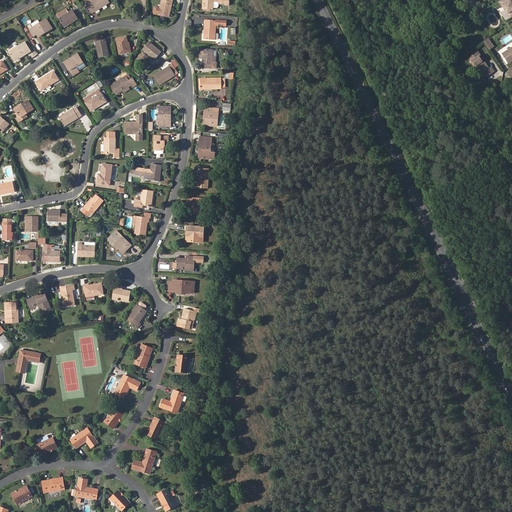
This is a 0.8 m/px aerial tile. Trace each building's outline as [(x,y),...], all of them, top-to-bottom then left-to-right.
[(94,0),(86,5),(91,14),(109,3),(107,0),(94,0)] [(172,0),(161,0),(159,15),(169,17),(172,0)] [(213,10),(214,4),(214,2),(213,0),(203,0),(202,9),(213,10)] [(511,0),(501,0),(501,1),(511,16),(511,15),(511,0)] [(56,16),(58,19),(69,13),(67,9),(56,16)] [(58,19),(64,28),(78,19),(73,10),(69,13),(58,19)] [(52,29),(47,19),(29,30),(33,37),(37,35),(38,38),(52,29)] [(204,39),(215,40),(217,21),(205,20),(204,39)] [(126,37),(116,39),(119,55),(131,52),(129,44),(128,44),(126,37)] [(490,50),(495,46),(489,38),(484,42),(490,50)] [(99,58),(109,56),(105,40),(96,42),(99,58)] [(8,53),(14,62),(31,52),(25,42),(8,53)] [(144,52),(150,56),(155,60),(162,52),(149,42),(143,50),(144,52)] [(212,64),(213,58),(213,50),(201,49),(200,59),(203,59),(202,68),(212,69),(216,69),(217,64),(216,64),(212,64)] [(472,58),(480,68),(483,69),(485,73),(487,73),(490,71),(492,75),(498,70),(495,67),(493,68),(490,64),(488,64),(486,61),(488,60),(482,51),(472,58)] [(64,63),(70,72),(77,67),(83,63),(78,54),(64,63)] [(143,64),(148,58),(143,54),(138,60),(143,64)] [(154,76),(160,86),(175,76),(178,74),(173,66),(170,68),(169,67),(154,76)] [(77,69),(70,73),(73,77),(80,72),(77,69)] [(36,83),(41,92),(59,80),(53,72),(36,83)] [(123,91),(129,87),(131,86),(133,88),(136,86),(132,79),(129,81),(126,76),(111,86),(116,95),(123,91)] [(200,79),(201,90),(221,89),(221,78),(200,79)] [(107,102),(101,93),(86,103),(91,112),(107,102)] [(19,123),(28,117),(26,115),(34,110),(28,101),(14,110),(17,114),(14,116),(19,123)] [(82,116),(76,107),(59,118),(64,127),(82,116)] [(167,124),(171,124),(171,107),(159,107),(159,128),(167,128),(167,124)] [(213,108),(204,108),(203,125),(217,126),(218,113),(213,112),(213,108)] [(125,123),(125,135),(136,135),(136,136),(142,136),(142,115),(137,115),(137,123),(125,123)] [(9,125),(1,118),(0,118),(0,131),(2,133),(9,125)] [(104,153),(115,153),(115,139),(115,133),(109,133),(109,137),(104,138),(104,153)] [(163,150),(164,141),(168,142),(168,136),(154,136),(154,150),(154,154),(162,154),(163,153),(163,150)] [(211,150),(211,145),(212,138),(200,137),(198,158),(214,159),(215,150),(211,150)] [(100,174),(98,174),(97,184),(109,186),(112,165),(102,164),(100,174)] [(162,165),(151,164),(149,180),(159,182),(162,165)] [(136,168),(135,175),(145,176),(146,170),(136,168)] [(198,171),(197,175),(196,188),(207,188),(209,169),(198,168),(198,171)] [(0,194),(15,192),(13,182),(0,184),(0,194)] [(134,204),(151,206),(153,191),(142,190),(141,200),(134,200),(134,204)] [(104,201),(96,195),(82,212),(86,215),(87,214),(89,215),(91,213),(92,215),(104,201)] [(186,197),(186,207),(191,207),(191,210),(192,210),(192,214),(197,214),(196,217),(205,217),(206,208),(198,208),(198,204),(203,204),(203,198),(186,197)] [(60,222),(60,214),(60,211),(48,211),(48,221),(60,222)] [(38,232),(39,217),(25,217),(25,232),(38,232)] [(135,234),(146,235),(147,223),(149,223),(150,218),(137,217),(136,224),(135,234)] [(13,241),(13,224),(11,224),(11,220),(3,219),(2,241),(13,241)] [(186,241),(203,242),(204,227),(187,226),(186,241)] [(116,231),(108,239),(123,254),(131,245),(116,231)] [(82,244),(78,244),(77,256),(95,257),(95,246),(94,246),(94,242),(84,242),(84,245),(82,245),(82,244)] [(60,262),(60,251),(50,251),(50,246),(44,246),(44,262),(60,262)] [(16,251),(16,261),(33,261),(33,251),(16,251)] [(177,258),(176,268),(185,269),(185,270),(194,271),(195,260),(193,260),(194,256),(186,255),(186,259),(177,258)] [(190,292),(191,281),(172,280),(172,282),(171,292),(178,292),(178,294),(183,294),(183,292),(190,292)] [(83,285),(85,296),(103,294),(101,283),(88,285),(88,284),(83,285)] [(61,287),(63,299),(64,307),(74,305),(72,290),(74,290),(73,285),(61,287)] [(128,302),(130,291),(122,289),(122,286),(115,285),(112,299),(120,301),(121,300),(128,302)] [(40,313),(50,309),(44,292),(34,296),(34,297),(27,300),(30,310),(36,308),(35,307),(38,306),(40,313)] [(18,323),(17,302),(5,302),(6,323),(12,323),(12,327),(18,327),(18,323)] [(139,323),(147,311),(145,309),(146,307),(146,305),(142,302),(140,303),(138,305),(127,321),(138,328),(141,324),(139,323)] [(192,320),(195,320),(197,312),(201,313),(202,310),(193,308),(192,311),(184,309),(182,319),(179,318),(177,326),(190,329),(192,320)] [(147,355),(150,356),(153,349),(142,344),(134,364),(143,367),(147,355)] [(41,353),(20,349),(15,372),(25,374),(28,361),(39,363),(41,353)] [(189,356),(177,354),(176,372),(187,373),(189,356)] [(114,393),(124,398),(129,387),(137,391),(141,383),(124,375),(114,393)] [(184,393),(174,390),(171,401),(163,399),(160,407),(178,413),(184,393)] [(104,422),(114,429),(124,415),(114,408),(104,422)] [(146,434),(157,439),(165,422),(155,417),(146,434)] [(98,443),(87,428),(70,440),(76,448),(86,441),(91,448),(98,443)] [(58,448),(53,438),(37,445),(42,456),(58,448)] [(156,452),(146,448),(142,462),(134,460),(132,468),(150,474),(156,452)] [(64,490),(62,477),(42,481),(44,493),(64,490)] [(88,479),(79,478),(76,497),(96,500),(98,489),(87,487),(88,479)] [(17,504),(32,497),(27,486),(12,493),(17,504)] [(167,489),(157,494),(166,511),(176,506),(167,489)] [(119,490),(110,499),(121,511),(131,502),(119,490)]
